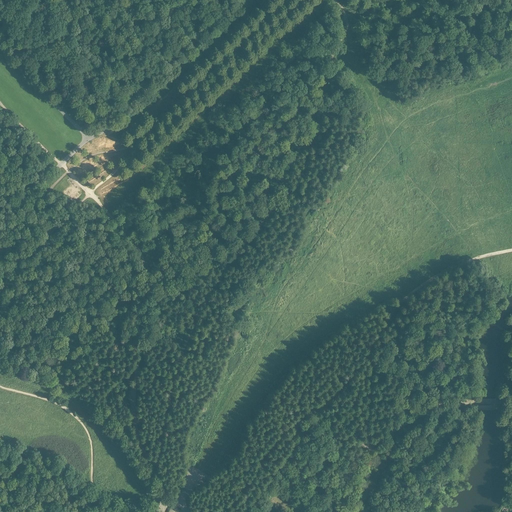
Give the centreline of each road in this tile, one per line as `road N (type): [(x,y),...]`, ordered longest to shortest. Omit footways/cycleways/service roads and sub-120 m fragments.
road 1 (unknown): [(0,349),(54,325),(76,300),(77,254),(43,206),(48,190),(84,159),(128,146),(285,0)]
road 2 (unknown): [(511,406),(458,407),(410,426),(394,444),(371,511)]
road 3 (unknown): [(0,386),(49,400),(81,423),(103,511)]
